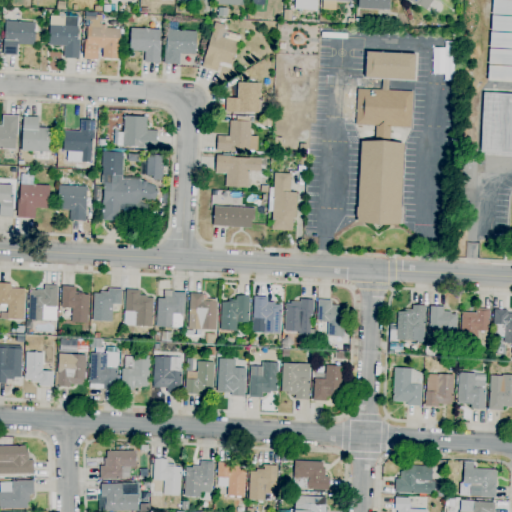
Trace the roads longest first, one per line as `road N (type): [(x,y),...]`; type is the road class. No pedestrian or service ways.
road 1 (tertiary): [(0,249),(511,277)]
road 2 (residential): [(0,417),(511,444)]
road 3 (residential): [(0,84),(189,95),(180,259)]
road 4 (residential): [(373,269),(360,511)]
